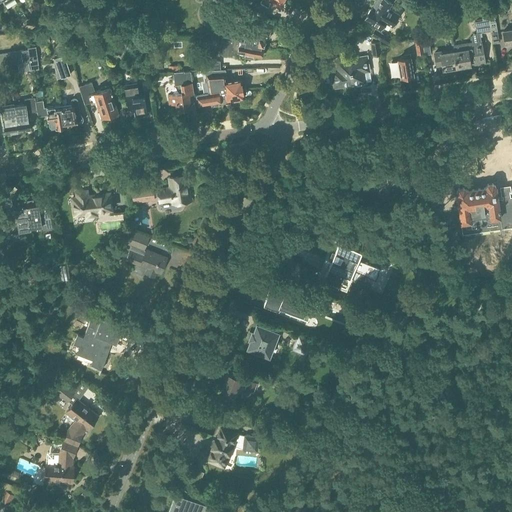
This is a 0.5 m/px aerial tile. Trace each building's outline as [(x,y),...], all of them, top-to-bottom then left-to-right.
[(85,0),(91,10),(98,6),(94,0),(85,0)] [(380,30),(385,22),(394,27),(396,23),(394,22),(399,14),(388,8),(391,2),(387,0),(381,0),(374,12),(370,9),(365,18),(373,23),(372,25),(377,28),(376,30),(375,29),(372,35),(394,47),(397,42),(379,32),(380,30)] [(38,13),(48,7),(45,2),(35,8),(34,6),(38,13)] [(225,11),(242,18),(246,9),(229,2),(225,11)] [(34,15),(38,13),(34,6),(30,9),(34,15)] [(443,15),(448,9),(444,7),(440,13),(443,15)] [(493,44),(499,43),(494,18),(493,9),(488,10),(488,14),(491,30),(493,44)] [(23,13),(18,17),(20,19),(22,23),(27,20),(23,13)] [(476,33),(491,30),(488,14),(482,15),(482,20),(474,21),(476,33)] [(135,30),(140,25),(134,19),(129,24),(127,26),(132,32),(135,30)] [(342,28),(354,34),(358,28),(346,21),(342,28)] [(243,41),(264,44),(265,44),(266,41),(265,41),(264,39),(265,36),(269,37),(271,30),(266,29),(267,28),(246,24),(243,41)] [(511,29),(503,31),(505,44),(511,42),(511,29)] [(457,69),(470,66),(470,65),(484,63),(481,41),(481,40),(480,33),(473,34),(472,36),(473,42),(453,46),(454,51),(457,69)] [(425,55),(431,54),(430,48),(428,36),(422,37),(425,55)] [(114,41),(117,48),(120,56),(130,53),(124,37),(114,41)] [(231,39),(226,38),(222,37),(219,53),(232,56),(233,50),(245,53),(244,57),(253,58),(254,54),(261,56),(263,45),(264,44),(243,41),(231,39)] [(414,38),(416,48),(417,55),(424,54),(421,37),(414,38)] [(373,56),(380,55),(378,41),(371,42),(373,56)] [(28,49),(30,62),(30,65),(39,64),(36,46),(28,48),(28,49)] [(357,57),(355,50),(353,48),(347,49),(348,57),(353,84),(355,84),(357,86),(361,85),(363,83),(365,82),(363,69),(369,68),(367,56),(357,57)] [(20,50),(22,63),(30,62),(28,49),(20,50)] [(442,67),(443,67),(443,71),(457,69),(454,51),(441,53),(441,52),(435,53),(437,66),(441,65),(442,67)] [(56,78),(70,75),(63,53),(61,54),(61,56),(53,59),(56,78)] [(410,57),(410,53),(404,54),(404,58),(398,59),(398,61),(391,62),(394,76),(400,75),(401,77),(413,75),(410,57)] [(334,87),(353,84),(348,57),(343,57),(341,60),(336,61),(337,70),(332,70),(333,77),(331,79),(332,83),(334,85),(334,87)] [(221,69),(220,61),(198,62),(198,70),(207,70),(208,70),(221,69)] [(29,62),(18,64),(19,72),(30,70),(29,62)] [(208,76),(210,93),(215,93),(220,92),(246,87),(245,82),(243,81),(242,81),(241,78),(227,80),(226,69),(221,69),(208,70),(207,70),(208,76)] [(192,82),(191,73),(191,71),(184,72),(184,70),(178,71),(173,72),(175,85),(180,84),(182,93),(175,94),(168,95),(169,103),(176,102),(178,109),(190,107),(186,83),(192,82)] [(95,91),(92,82),(79,86),(85,103),(97,99),(100,111),(98,111),(100,116),(102,116),(110,114),(111,118),(118,115),(117,112),(118,111),(112,92),(112,90),(111,90),(110,86),(109,87),(109,85),(101,88),(101,89),(95,91)] [(139,95),(137,83),(124,85),(127,105),(133,104),(135,116),(147,114),(144,94),(139,95)] [(230,94),(231,100),(244,98),(244,95),(245,95),(247,93),(246,88),(246,87),(220,92),(221,96),(230,94)] [(218,102),(231,100),(230,94),(221,96),(220,92),(215,93),(210,93),(202,95),(196,95),(198,105),(208,104),(212,103),(212,104),(212,106),(218,105),(218,103),(218,102)] [(18,131),(23,130),(25,130),(25,131),(30,130),(29,124),(29,119),(28,119),(27,112),(37,111),(36,101),(35,97),(24,99),(25,103),(14,104),(18,131)] [(79,104),(78,104),(77,99),(76,99),(75,98),(74,98),(73,99),(72,99),(71,100),(72,105),(62,107),(65,125),(77,123),(77,122),(82,122),(82,121),(83,120),(83,119),(83,118),(82,117),(82,116),(81,116),(81,115),(80,115),(79,104)] [(62,107),(62,105),(47,107),(47,108),(43,109),(43,108),(44,108),(43,100),(36,101),(37,111),(38,116),(44,115),(44,114),(48,113),(50,126),(51,127),(52,128),(53,127),(53,126),(55,126),(55,127),(65,125),(62,107)] [(2,106),(5,125),(7,134),(12,133),(11,132),(18,131),(14,104),(2,106)] [(209,170),(204,173),(207,179),(212,176),(209,170)] [(153,186),(132,189),(133,202),(155,198),(154,195),(158,194),(160,201),(173,199),(173,203),(190,200),(189,189),(187,189),(185,175),(169,177),(171,187),(158,189),(158,190),(154,190),(153,186)] [(458,188),(456,191),(465,260),(504,255),(495,186),(492,184),(487,185),(485,187),(485,188),(466,190),(463,188),(458,188)] [(87,213),(89,215),(94,214),(96,212),(112,209),(109,192),(88,195),(87,190),(76,192),(77,197),(75,197),(76,204),(73,205),(75,215),(87,213)] [(31,199),(25,200),(30,227),(41,225),(41,224),(46,223),(45,219),(51,218),(49,205),(39,207),(38,203),(39,203),(38,196),(31,197),(31,199)] [(10,212),(7,214),(8,220),(11,222),(17,221),(19,231),(30,229),(25,200),(20,201),(19,199),(14,200),(16,211),(10,212)] [(46,223),(41,224),(41,225),(42,231),(53,229),(51,218),(45,219),(46,223)] [(2,238),(12,237),(10,227),(6,228),(0,229),(2,238)] [(129,243),(144,249),(149,237),(134,231),(129,243)] [(367,251),(338,240),(335,248),(334,249),(331,248),(328,257),(331,258),(330,260),(323,279),(330,282),(329,285),(337,288),(338,285),(346,288),(349,280),(354,282),(359,271),(376,278),(381,266),(364,259),(367,251)] [(113,252),(121,255),(124,248),(116,245),(113,252)] [(167,258),(147,249),(144,255),(137,253),(130,250),(126,259),(148,268),(146,273),(154,277),(156,271),(161,273),(167,258)] [(71,280),(68,264),(60,265),(62,281),(71,280)] [(271,285),(265,300),(280,306),(281,304),(303,312),(306,304),(313,307),(315,302),(271,285)] [(117,344),(123,326),(92,314),(84,336),(77,334),(73,343),(80,346),(77,353),(93,360),(91,365),(100,368),(99,372),(99,373),(108,352),(104,351),(108,340),(117,344)] [(252,339),(248,347),(255,350),(254,352),(255,355),(259,356),(261,355),(262,353),(269,355),(277,333),(257,325),(254,333),(252,332),(250,339),(252,339)] [(298,335),(293,348),(305,353),(310,340),(298,335)] [(240,379),(227,374),(219,392),(233,398),(237,389),(242,391),(241,392),(243,393),(243,392),(252,395),(256,383),(241,377),(240,379)] [(77,446),(79,442),(82,435),(87,428),(88,429),(89,427),(91,429),(95,424),(93,423),(98,415),(77,399),(78,397),(74,393),(62,384),(55,391),(68,401),(72,404),(66,412),(76,420),(69,429),(64,441),(77,446)] [(244,437),(237,434),(237,433),(221,427),(217,436),(216,436),(210,449),(211,450),(208,459),(224,466),(234,440),(243,444),(243,449),(257,450),(258,437),(245,435),(244,437)] [(291,440),(281,437),(278,445),(288,448),(291,440)] [(73,457),(77,446),(64,441),(60,452),(60,453),(47,452),(46,463),(45,480),(72,482),(73,474),(75,474),(75,467),(73,467),(74,466),(72,465),(73,457)] [(0,499),(1,500),(0,500),(8,504),(11,500),(14,502),(17,496),(12,494),(15,487),(0,480),(0,499)] [(21,482),(19,487),(33,493),(37,484),(33,483),(32,486),(21,482)] [(168,511),(211,511),(213,509),(175,494),(168,511)]
